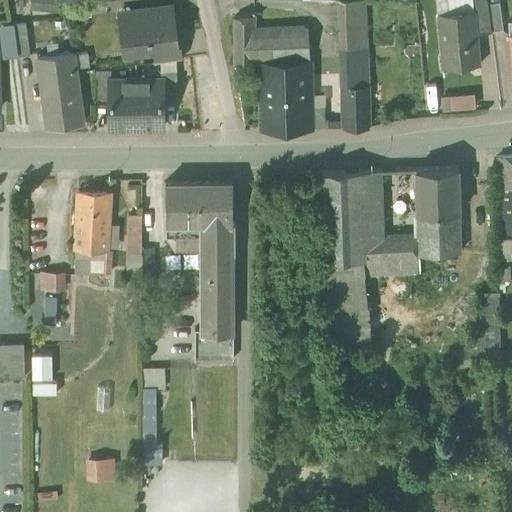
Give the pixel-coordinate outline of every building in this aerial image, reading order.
[(29,0),(29,9),(58,12),(59,0),(29,0)] [(338,0),(339,29),(366,28),(364,0),(338,0)] [(434,0),(436,12),(473,8),(472,0),(434,0)] [(476,22),(490,21),(488,0),(487,0),(472,0),(473,8),(475,8),(476,22)] [(497,0),(489,0),(488,0),(490,21),(491,30),(501,29),(497,0)] [(119,27),(123,54),(153,51),(153,49),(174,47),(172,28),(175,28),(173,7),(130,13),(131,25),(119,27)] [(456,53),(458,65),(481,62),(477,31),(476,22),(475,8),(473,8),(436,12),(441,55),(456,53)] [(131,25),(130,13),(117,15),(119,27),(131,25)] [(259,64),(260,98),(309,96),(307,33),(302,28),(253,30),(253,16),(232,19),(233,65),(259,64)] [(25,21),(13,23),(17,54),(18,55),(29,54),(25,21)] [(477,31),(491,30),(490,21),(476,22),(477,31)] [(13,22),(0,23),(0,37),(3,56),(17,54),(13,23),(13,22)] [(339,29),(341,76),(367,75),(366,28),(339,29)] [(153,51),(154,61),(160,61),(176,58),(182,58),(180,46),(174,47),(153,49),(153,51)] [(88,51),(73,53),(75,67),(89,66),(88,51)] [(37,56),(46,127),(82,124),(75,67),(73,53),(37,56)] [(442,66),(458,65),(456,53),(441,55),(442,66)] [(160,61),(160,70),(177,69),(176,58),(160,61)] [(160,80),(161,98),(177,98),(177,69),(160,70),(160,80)] [(94,71),(95,98),(110,98),(110,81),(110,70),(94,71)] [(369,126),(367,75),(341,76),(342,119),(342,126),(369,126)] [(160,80),(136,81),(136,128),(161,127),(161,98),(160,80)] [(110,128),(136,128),(136,81),(110,81),(110,98),(110,128)] [(442,97),(442,110),(475,108),(474,95),(442,97)] [(260,98),(261,129),(310,128),(310,106),(309,96),(260,98)] [(310,128),(342,126),(342,119),(325,120),(324,106),(310,106),(310,128)] [(511,155),(498,156),(499,184),(511,183),(511,155)] [(416,168),(417,212),(460,211),(458,167),(416,168)] [(361,170),(364,240),(382,239),(380,169),(361,170)] [(323,261),(364,258),(364,240),(361,170),(319,171),(319,173),(323,261)] [(201,329),(232,329),(232,253),(234,253),(233,221),(232,221),(232,181),(164,181),(165,236),(202,236),(202,256),(201,256),(201,328),(201,329)] [(511,183),(499,184),(503,237),(511,236),(511,183)] [(76,248),(107,250),(109,193),(79,191),(76,248)] [(125,207),(123,293),(141,292),(141,248),(142,207),(125,207)] [(418,237),(382,239),(364,240),(364,258),(420,254),(461,252),(460,211),(417,212),(418,237)] [(498,237),(499,258),(511,257),(511,236),(503,237),(498,237)] [(75,269),(105,271),(107,250),(76,248),(75,269)] [(141,248),(142,277),(154,276),(154,248),(141,248)] [(324,278),(330,277),(365,275),(421,271),(420,254),(364,258),(323,261),(324,278)] [(64,271),(39,271),(39,288),(64,288),(64,271)] [(373,347),(365,275),(330,277),(338,350),(373,347)] [(43,294),(43,322),(56,322),(56,294),(43,294)] [(477,329),(477,345),(501,344),(499,294),(482,294),(483,329),(477,329)] [(195,358),(233,358),(232,329),(201,329),(201,328),(195,328),(195,358)] [(0,342),(0,377),(25,377),(24,342),(0,342)] [(460,345),(462,364),(501,361),(501,344),(477,345),(460,345)] [(30,354),(30,378),(42,378),(42,354),(30,354)] [(141,389),(154,389),(165,389),(165,366),(141,366),(141,389)] [(98,386),(96,410),(107,411),(110,387),(98,386)] [(141,389),(141,442),(155,441),(154,389),(141,389)] [(141,442),(142,463),(161,463),(160,441),(155,441),(141,442)] [(85,457),(85,477),(116,476),(115,456),(85,457)]
